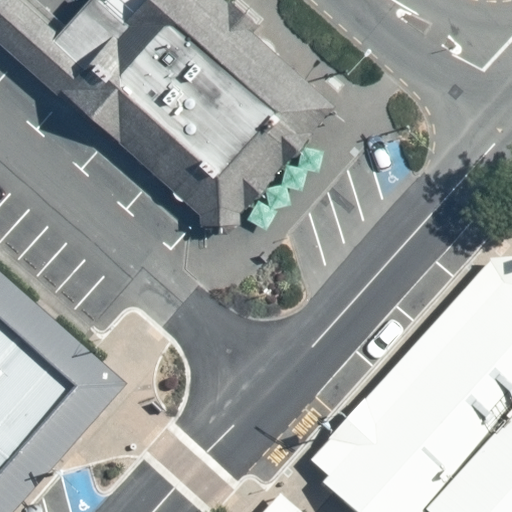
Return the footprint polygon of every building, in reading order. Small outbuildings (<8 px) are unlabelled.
[(339,107),(224,0),(148,0),(98,58),(66,32),(26,0),(0,0),(0,39),(204,217),(204,226),(242,224),(243,215),(339,107)] [(94,0),(66,32),(98,58),(148,0),(108,0),(107,1),(105,0),(94,0)] [(511,511),(511,261),(496,263),(312,463),(329,479),(322,486),(350,511),(511,511)] [(0,272),(0,325),(76,395),(0,482),(0,511),(22,511),(59,470),(131,387),(0,272)] [(0,482),(76,395),(0,325),(0,482)] [(300,511),(284,498),(270,511),(300,511)]
